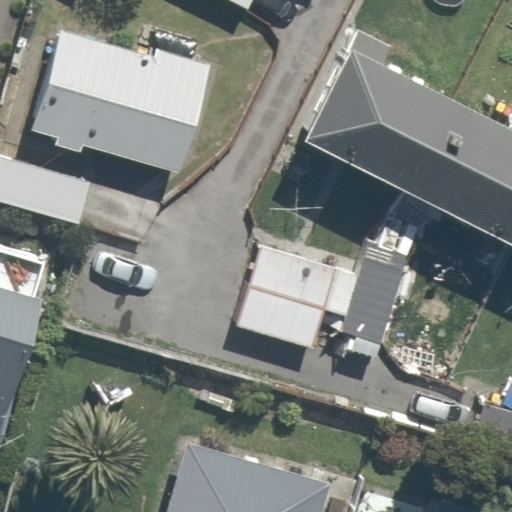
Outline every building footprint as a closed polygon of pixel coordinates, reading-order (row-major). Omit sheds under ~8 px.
[(17,118),(42,124),(40,134),(72,142),(75,132),(169,154),(192,55),(41,19),(17,118)] [(279,122),(511,240),(511,127),(325,32),(279,122)] [(0,143),(0,195),(73,217),(87,169),(0,143)] [(341,270),(256,239),(226,318),(316,351),(329,317),(385,332),(407,246),(351,231),(341,270)] [(0,320),(11,283),(0,279),(0,320)] [(149,511),(507,511),(178,415),(149,511)]
